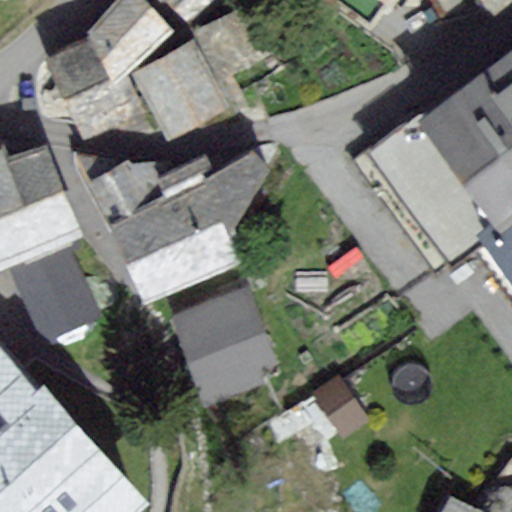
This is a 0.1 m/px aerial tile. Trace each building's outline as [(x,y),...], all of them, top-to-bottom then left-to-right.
[(170,38),(139,0),(98,0),(73,19),(32,54),(19,77),(41,144),(69,133),(75,149),(87,146),(139,121),(120,80),(170,38)] [(166,0),(190,27),(221,0),(166,0)] [(385,0),(399,11),(406,0),(385,0)] [(243,6),(187,35),(189,39),(213,86),(282,53),(275,41),(262,45),(243,6)] [(130,80),(162,145),(227,113),(213,86),(193,48),(130,80)] [(494,237),(511,258),(511,62),(368,160),(452,264),(494,237)] [(0,273),(7,271),(72,247),(84,243),(63,190),(54,166),(5,181),(0,160),(0,273)] [(82,166),(144,310),(257,266),(247,244),(285,204),(275,165),(261,173),(252,160),(209,178),(202,163),(158,167),(82,166)] [(7,271),(53,347),(113,327),(72,247),(7,271)] [(166,324),(198,413),(265,393),(260,377),(275,372),(246,299),(166,324)] [(133,511),(153,493),(0,353),(0,509),(3,511),(133,511)]
